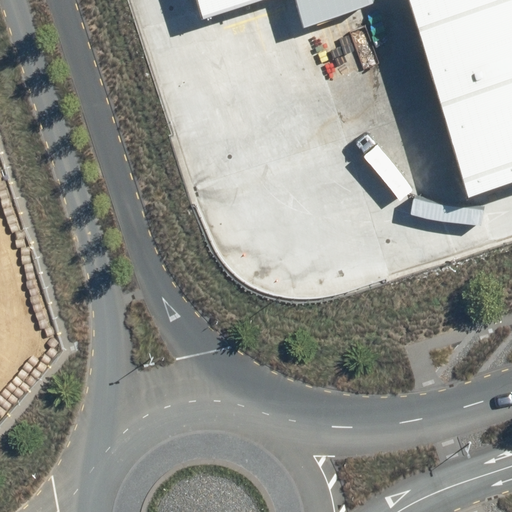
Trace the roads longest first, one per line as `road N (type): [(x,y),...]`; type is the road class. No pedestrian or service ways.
road 1 (unclassified): [(115,409),(100,281),(8,0)]
road 2 (unclassified): [(73,0),(163,273),(226,374)]
road 3 (tertiary): [(282,394),(363,413),(417,414),(511,384)]
road 4 (tertiary): [(282,394),(328,440),(347,511)]
road 5 (tertiary): [(511,467),(390,511)]
road 6 (tertiary): [(115,409),(167,379),(226,374)]
